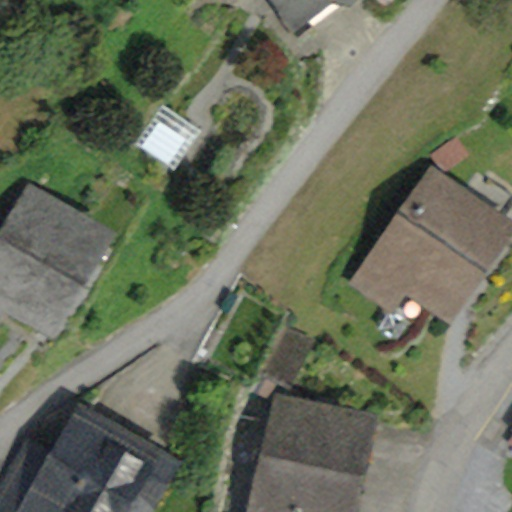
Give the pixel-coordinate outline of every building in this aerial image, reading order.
[(297,42),(354,0),(320,0),(298,16),(285,0),(282,0),(272,8),(297,42)] [(285,0),(298,16),(320,0),(285,0)] [(141,147),(170,167),(196,130),(167,110),(141,147)] [(456,140),(433,156),(444,172),(467,156),(456,140)] [(409,284),(445,309),(511,209),(511,197),(477,172),(457,201),(434,186),(362,288),(392,309),(409,284)] [(32,201),(0,256),(0,297),(9,303),(47,325),(97,239),(32,201)] [(0,297),(0,319),(9,303),(0,297)] [(311,343),(282,328),(250,389),(266,397),(276,377),(290,384),(311,343)] [(351,511),(371,430),(329,420),(313,416),(305,414),(308,401),(286,396),(259,511),(263,511),(351,511)] [(313,416),(329,420),(333,402),(317,398),(313,416)] [(140,511),(165,469),(82,422),(57,465),(32,450),(0,506),(0,511),(30,511),(33,508),(39,511),(140,511)]
